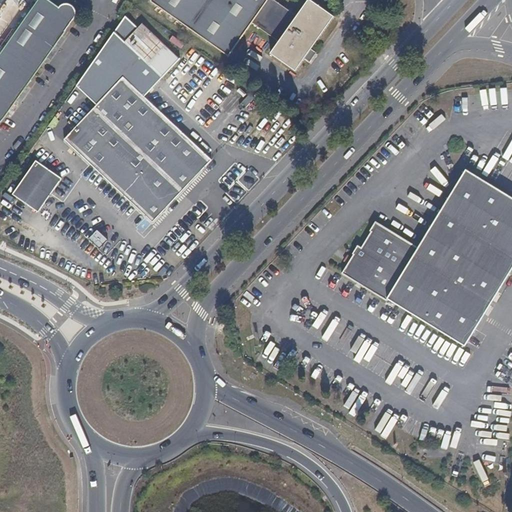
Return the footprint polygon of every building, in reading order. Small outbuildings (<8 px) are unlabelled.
[(54,46),(73,20),(76,13),(74,6),(69,4),(65,4),(58,7),(47,0),(38,0),(0,57),(0,122),(1,122),(5,117),(17,102),(54,46)] [(153,0),(230,56),(254,23),(280,42),(272,54),(297,72),(336,17),(311,0),(310,0),(299,16),(283,4),(278,2),(278,0),(153,0)] [(126,36),(163,72),(178,56),(140,21),(126,36)] [(126,75),(66,138),(154,222),(214,159),(126,75)] [(40,211),(63,175),(36,158),(13,194),(40,211)] [(356,254),(343,273),(389,300),(390,298),(431,323),(459,340),(468,345),(497,297),(511,272),(511,195),(505,191),(467,168),(446,203),(421,244),(420,246),(381,223),(376,232),(377,233),(367,249),(359,244),(354,253),(356,254)] [(98,228),(88,238),(100,250),(110,241),(98,228)]
